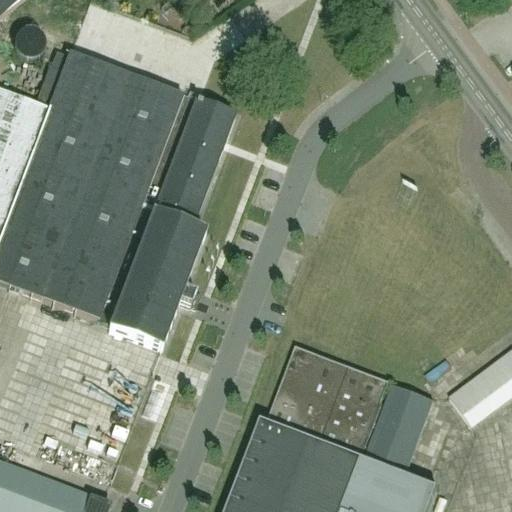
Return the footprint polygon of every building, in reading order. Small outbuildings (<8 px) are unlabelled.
[(0,0),(0,22),(28,0),(0,0)] [(20,37),(17,39),(15,41),(14,45),(13,49),(13,53),(14,56),(15,59),(18,62),(20,64),(24,65),(27,66),(31,66),(34,65),(38,63),(40,60),(43,57),(43,54),(44,51),(43,49),(43,45),(41,42),(39,40),(37,38),(34,36),(32,35),(29,35),(23,36),(20,37)] [(207,240),(192,235),(235,121),(189,104),(186,103),(71,58),(67,69),(61,66),(57,77),(63,79),(49,117),(0,248),(0,287),(111,330),(109,336),(162,356),(180,309),(189,312),(195,299),(185,295),(207,240)] [(0,248),(49,117),(0,98),(0,248)] [(429,511),(437,493),(406,481),(364,465),(360,463),(381,409),(380,409),(388,388),(295,353),(265,429),(266,430),(269,431),(265,442),(256,438),(256,439),(227,511),(429,511)] [(511,402),(511,355),(449,403),(472,433),(511,402)] [(392,391),(364,465),(406,481),(434,407),(392,391)] [(260,427),(256,438),(265,442),(269,431),(266,430),(260,427)] [(107,511),(108,509),(0,468),(0,511),(107,511)]
